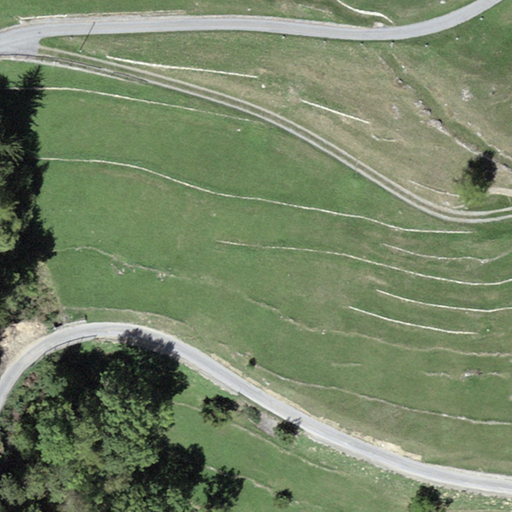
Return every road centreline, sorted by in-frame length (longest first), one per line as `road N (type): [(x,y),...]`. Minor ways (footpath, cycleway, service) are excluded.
road 1 (unclassified): [(511,487),(428,470),(321,429),(141,331),(68,333),(14,367),(0,388)]
road 2 (track): [(0,45),(147,77),(286,124),(419,205),(464,221),(511,218)]
road 3 (unclassified): [(0,40),(53,27),(217,23),(381,35),(420,30),(491,0)]
